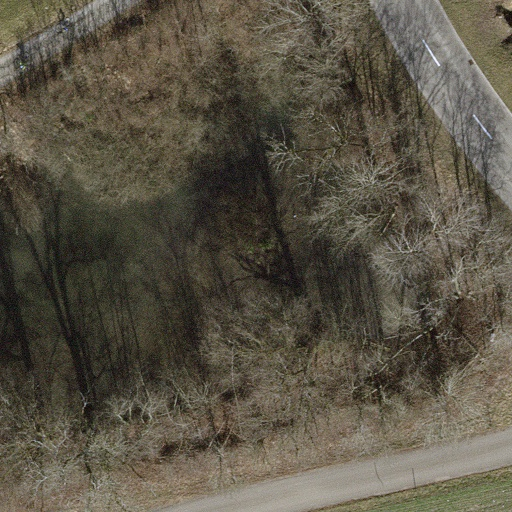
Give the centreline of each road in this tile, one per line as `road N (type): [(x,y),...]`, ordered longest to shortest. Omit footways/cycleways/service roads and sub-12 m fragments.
road 1 (tertiary): [(402,0),(468,109),(511,162)]
road 2 (track): [(120,0),(0,72)]
